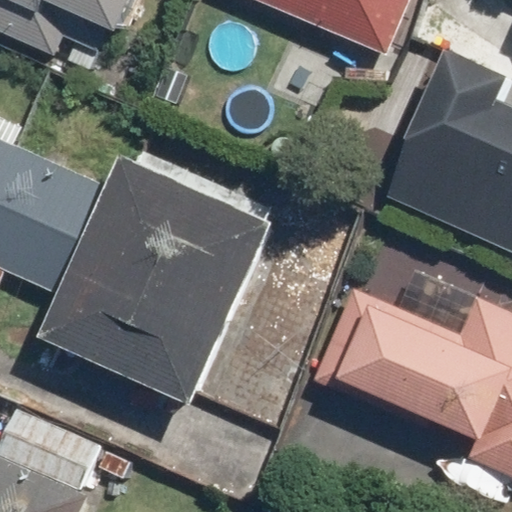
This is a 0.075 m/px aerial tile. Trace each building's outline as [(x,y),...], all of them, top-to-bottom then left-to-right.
[(20,0),(53,14),(59,0),(60,0),(128,30),(141,0),(20,0)] [(265,0),(394,55),(418,0),(265,0)] [(511,48),(478,33),(407,190),(511,237),(511,48)] [(0,313),(18,272),(71,295),(52,337),(204,403),(284,221),(132,155),(119,184),(0,132),(0,313)] [(323,381),(440,431),(445,420),(484,437),(476,457),(511,472),(511,308),(486,297),(470,333),(363,287),(323,381)] [(326,331),(268,304),(228,390),(224,399),(282,427),(326,331)] [(9,452),(92,488),(111,445),(28,409),(9,452)] [(284,458),(206,421),(183,469),(262,506),(284,458)] [(93,511),(101,494),(0,450),(0,511),(93,511)]
